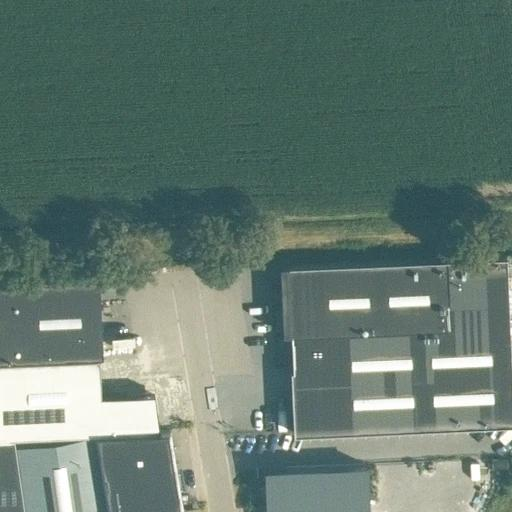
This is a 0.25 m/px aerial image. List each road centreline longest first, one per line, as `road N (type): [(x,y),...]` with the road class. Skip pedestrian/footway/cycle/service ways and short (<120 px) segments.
road 1 (track): [(0,252),(511,227)]
road 2 (unclassified): [(224,511),(183,274)]
